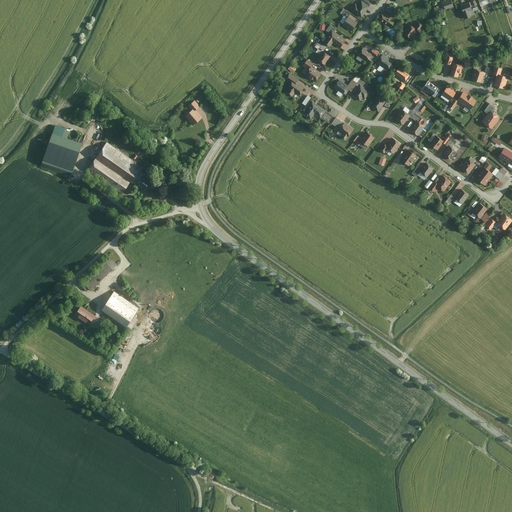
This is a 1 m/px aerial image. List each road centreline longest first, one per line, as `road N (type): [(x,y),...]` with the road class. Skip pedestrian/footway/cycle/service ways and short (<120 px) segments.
road 1 (tertiary): [(207,222),(511,444)]
road 2 (residential): [(363,31),(326,83),(326,99),(357,120),(395,129),(487,198),(499,197),(511,180)]
road 3 (unclassified): [(0,350),(186,467),(200,511)]
road 4 (residential): [(0,350),(129,227),(192,208)]
road 5 (tertiary): [(319,0),(210,156),(199,205)]
road 6 (residential): [(511,99),(419,69),(363,31)]
